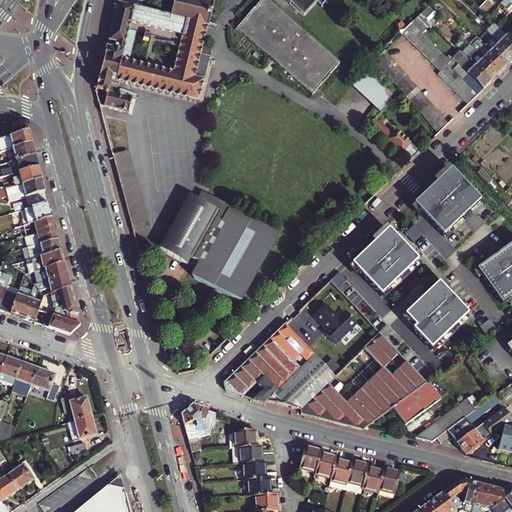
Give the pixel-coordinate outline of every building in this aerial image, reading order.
[(208,27),(209,27),(215,5),(214,5),(214,0),(174,0),(174,2),(170,1),(168,9),(172,10),(170,17),(117,3),(96,91),(99,105),(118,110),(130,113),(134,98),(130,97),(123,96),(126,84),(200,102),(205,80),(196,78),(208,27)] [(309,35),(299,26),(268,0),(263,0),(256,9),(255,9),(249,17),(249,18),(285,50),(324,84),(325,84),(332,76),(332,75),(342,64),(309,35)] [(330,0),(288,0),(288,1),(292,5),(293,4),(306,16),(319,2),(323,7),(330,0)] [(510,14),(511,11),(511,0),(505,0),(501,5),(510,14)] [(389,16),(395,9),(388,6),(387,2),(381,8),(389,16)] [(432,25),(440,17),(429,6),(421,14),(426,19),(432,25)] [(413,22),(418,27),(426,19),(421,14),(413,22)] [(404,31),(408,27),(398,18),(395,15),(391,19),(394,22),(399,26),(398,33),(404,31)] [(324,84),(285,50),(249,18),(239,29),(272,58),(271,58),(281,67),(282,66),(314,95),(324,84)] [(468,105),(478,96),(453,71),(458,67),(457,66),(452,61),(450,63),(413,25),(402,35),(440,73),(438,76),(454,91),(468,105)] [(511,58),(511,41),(508,38),(500,30),(497,27),(488,35),(493,39),(511,58)] [(470,46),(472,49),(479,41),(477,39),(470,46)] [(506,68),(511,62),(511,58),(493,39),(485,47),(506,68)] [(499,76),(506,68),(485,47),(479,41),(472,49),(499,76)] [(491,83),(499,76),(472,49),(470,46),(462,54),(465,58),(469,62),(491,83)] [(438,134),(448,124),(387,56),(377,65),(438,134)] [(458,67),(461,70),(469,62),(465,58),(457,66),(458,67)] [(478,96),(491,83),(469,62),(461,70),(458,67),(453,71),(478,96)] [(380,113),(397,95),(368,69),(352,87),(374,108),(380,113)] [(133,231),(149,226),(136,176),(118,110),(99,105),(106,130),(118,127),(125,152),(113,155),(119,180),(133,231)] [(370,125),(375,120),(380,113),(374,108),(363,120),(370,125)] [(410,161),(420,152),(396,131),(393,135),(375,120),(370,125),(410,161)] [(113,155),(125,152),(118,127),(106,130),(113,155)] [(0,150),(0,152),(15,148),(32,143),(29,131),(0,138),(0,150)] [(19,159),(35,155),(32,143),(15,148),(19,159)] [(12,174),(38,167),(35,155),(19,159),(17,160),(18,165),(2,170),(2,172),(0,172),(0,177),(7,176),(12,174)] [(9,188),(42,179),(38,167),(12,174),(14,181),(8,183),(9,188)] [(480,202),(451,172),(415,206),(444,237),(480,202)] [(31,208),(48,204),(42,179),(9,188),(0,190),(0,198),(7,196),(8,202),(28,197),(31,208)] [(196,202),(214,212),(218,205),(200,195),(196,202)] [(194,280),(236,303),(273,235),(218,205),(214,212),(196,202),(188,198),(159,251),(186,267),(190,260),(201,266),(194,280)] [(28,225),(52,218),(48,204),(31,208),(24,210),(28,225)] [(24,238),(55,229),(52,218),(28,225),(21,227),(24,238)] [(424,236),(415,227),(407,235),(415,244),(424,236)] [(27,248),(58,240),(55,229),(24,238),(27,248)] [(419,263),(389,233),(353,266),(383,297),(419,263)] [(236,303),(241,305),(277,238),(273,235),(236,303)] [(32,260),(61,252),(58,240),(27,248),(31,260),(32,260)] [(511,299),(511,245),(478,272),(504,305),(511,299)] [(25,262),(31,260),(27,248),(22,249),(25,262)] [(45,269),(64,264),(61,252),(32,260),(35,272),(45,269)] [(31,260),(25,262),(28,274),(33,272),(35,272),(32,260),(31,260)] [(33,272),(35,281),(32,282),(31,282),(34,286),(68,277),(64,264),(45,269),(35,272),(33,272)] [(0,310),(10,314),(17,296),(19,291),(7,287),(11,276),(0,272),(0,310)] [(341,288),(349,280),(341,272),(332,280),(341,288)] [(51,294),(71,289),(68,277),(34,286),(38,291),(39,291),(50,289),(51,294)] [(470,315),(441,285),(405,318),(434,349),(470,315)] [(33,323),(38,310),(40,303),(34,301),(38,291),(34,286),(32,291),(22,318),(33,323)] [(10,314),(22,318),(32,291),(20,287),(19,291),(17,296),(10,314)] [(64,308),(75,305),(71,289),(51,294),(54,303),(59,302),(60,304),(63,304),(64,308)] [(75,305),(64,308),(63,304),(60,304),(59,302),(54,303),(50,314),(73,322),(70,313),(78,316),(75,305)] [(339,318),(326,305),(314,316),(328,329),(325,333),(335,344),(357,323),(346,312),(339,318)] [(69,335),(80,325),(78,316),(70,313),(73,322),(50,314),(47,313),(43,326),(69,335)] [(492,325),(485,314),(475,321),(482,332),(492,325)] [(266,405),(268,403),(315,357),(285,326),(251,359),(224,385),(226,392),(266,406),(266,405)] [(428,384),(427,383),(400,355),(390,345),(380,334),(342,371),(301,411),(301,413),(301,415),(365,431),(394,409),(428,384)] [(268,403),(301,411),(342,371),(322,350),(315,357),(268,403)] [(0,375),(0,380),(14,385),(21,364),(6,358),(0,375)] [(31,386),(37,369),(21,364),(14,385),(25,389),(27,385),(31,386)] [(54,401),(58,387),(52,384),(55,376),(37,369),(31,386),(48,392),(46,399),(54,401)] [(394,409),(406,426),(442,399),(430,383),(428,384),(394,409)] [(74,422),(91,417),(87,399),(70,403),(69,398),(61,400),(64,414),(71,412),(74,422)] [(444,435),(448,432),(465,419),(476,411),(468,401),(432,428),(435,433),(440,430),(444,435)] [(1,420),(14,424),(18,412),(13,410),(15,404),(8,402),(1,420)] [(465,419),(470,424),(493,408),(489,402),(476,411),(465,419)] [(201,438),(210,436),(215,421),(218,414),(194,405),(182,416),(189,440),(200,438),(201,438)] [(457,444),(466,456),(511,422),(511,419),(504,410),(475,431),(457,444)] [(72,443),(96,436),(91,417),(74,422),(67,424),(72,443)] [(457,444),(475,431),(470,424),(465,419),(448,432),(452,438),(457,444)] [(0,438),(10,442),(15,425),(2,421),(0,426),(0,438)] [(433,443),(444,435),(440,430),(435,433),(432,428),(416,439),(433,443)] [(500,453),(511,455),(511,429),(505,428),(500,453)] [(239,448),(255,447),(254,432),(233,433),(233,435),(227,436),(228,449),(232,448),(239,448)] [(441,445),(442,445),(452,438),(448,432),(438,440),(441,445)] [(192,451),(202,448),(200,438),(189,440),(192,451)] [(71,455),(87,450),(85,444),(70,448),(71,455)] [(242,465),(261,463),(260,447),(255,447),(239,448),(232,448),(232,465),(239,465),(242,465)] [(315,480),(316,475),(320,460),(311,457),(313,450),(306,448),(298,475),(315,480)] [(311,457),(320,460),(321,454),(322,452),(313,450),(311,457)] [(316,475),(331,479),(336,460),(336,458),(331,457),(329,462),(320,460),(316,475)] [(331,481),(346,485),(350,468),(351,464),(336,460),(331,479),(331,481)] [(247,481),(264,480),(263,463),(261,463),(242,465),(243,481),(247,481)] [(360,494),(362,489),(367,469),(368,466),(361,464),(359,470),(350,468),(346,485),(344,490),(360,494)] [(18,490),(34,480),(23,465),(8,476),(18,490)] [(377,493),(378,491),(382,476),(372,473),(373,470),(367,469),(362,489),(377,493)] [(378,491),(395,495),(400,475),(383,470),(382,476),(378,491)] [(0,475),(0,480),(8,476),(6,472),(0,475)] [(0,480),(0,494),(4,500),(18,490),(8,476),(0,480)] [(106,488),(125,490),(122,480),(117,479),(106,488)] [(254,498),(268,497),(268,480),(264,480),(247,481),(248,498),(254,498)] [(457,497),(460,494),(467,494),(469,483),(464,482),(459,483),(444,494),(456,510),(458,509),(463,511),(465,503),(462,503),(457,497)] [(474,511),(480,486),(469,483),(467,494),(465,503),(463,511),(458,509),(456,510),(457,511),(474,511)] [(482,511),(490,488),(480,486),(474,511),(482,511)] [(130,511),(125,490),(106,488),(76,511),(130,511)] [(492,511),(493,511),(511,496),(511,493),(490,488),(482,511),(492,511)] [(457,511),(456,510),(444,494),(436,500),(444,511),(457,511)] [(511,511),(511,496),(493,511),(511,511)] [(275,511),(275,497),(268,497),(254,498),(254,511),(275,511)] [(444,511),(436,500),(427,506),(431,511),(444,511)]
